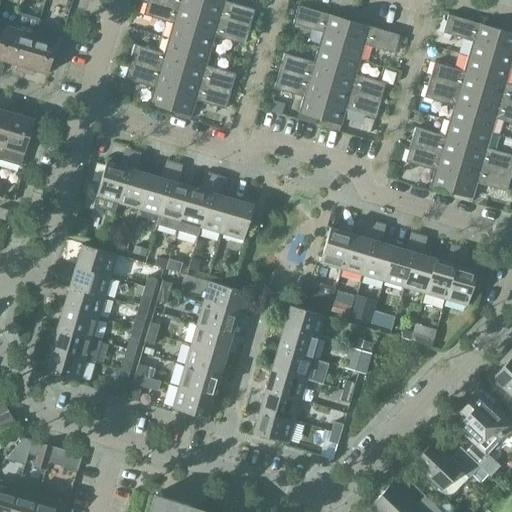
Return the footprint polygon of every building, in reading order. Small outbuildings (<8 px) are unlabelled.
[(172,24),(168,39),(189,45),(199,13),(153,0),(147,0),(143,16),(172,24)] [(153,0),(199,13),(202,0),(153,0)] [(202,0),(199,13),(249,28),(255,11),(225,2),(225,0),(202,0)] [(318,48),(339,54),(349,21),(298,6),(293,25),(322,33),(318,48)] [(199,13),(189,45),(211,52),(215,37),(244,46),(249,28),(199,13)] [(16,25),(5,62),(16,65),(15,70),(24,73),(37,31),(36,31),(40,19),(20,14),(16,25)] [(468,57),(489,63),(499,30),(448,15),(443,34),(472,42),(468,57)] [(0,60),(5,62),(16,25),(0,20),(0,60)] [(349,21),(339,54),(360,61),(365,46),(394,54),(399,36),(349,21)] [(511,34),(499,30),(489,63),(510,70),(511,64),(511,34)] [(37,31),(24,73),(34,75),(35,71),(48,74),(58,37),(37,31)] [(134,45),(129,63),(180,78),(189,45),(168,39),(164,54),(134,45)] [(189,45),(180,78),(231,93),(236,75),(206,67),(211,52),(189,45)] [(284,54),(279,72),(330,87),(339,54),(318,48),(313,63),(284,54)] [(339,54),(330,87),(380,102),(385,84),(356,75),(360,61),(339,54)] [(429,81),(480,96),(489,63),(468,57),(463,72),(434,63),(429,81)] [(149,105),(170,111),(180,78),(129,63),(124,80),(153,89),(149,105)] [(489,63),(480,96),(511,105),(511,86),(506,85),(510,70),(489,63)] [(299,113),(320,120),(330,87),(279,72),(274,89),(303,98),(299,113)] [(180,78),(170,111),(191,117),(196,102),(225,110),(231,93),(180,78)] [(449,122),(470,128),(480,96),(429,81),(424,98),(453,107),(449,122)] [(330,87),(320,120),(341,126),(346,110),(375,119),(380,102),(330,87)] [(511,105),(480,96),(470,128),(491,134),(496,119),(511,124),(511,105)] [(0,150),(1,151),(14,109),(4,107),(3,111),(0,110),(0,150)] [(1,151),(0,155),(0,160),(21,167),(34,120),(22,117),(23,112),(14,109),(1,151)] [(410,145),(461,160),(470,128),(449,122),(445,136),(415,128),(410,145)] [(470,128),(461,160),(511,175),(511,173),(511,156),(487,149),(491,134),(470,128)] [(430,187),(451,193),(461,160),(410,145),(405,163),(434,171),(430,187)] [(118,204),(133,152),(125,149),(120,166),(106,162),(96,197),(93,207),(115,213),(118,204)] [(118,204),(138,210),(149,175),(136,171),(141,154),(133,152),(118,204)] [(461,160),(451,193),(472,200),(477,184),(506,193),(511,175),(461,160)] [(149,175),(138,210),(159,216),(174,164),(166,162),(161,179),(149,175)] [(156,225),(177,231),(190,187),(177,183),(182,166),(174,164),(156,225)] [(198,238),(201,228),(216,176),(208,174),(203,191),(190,187),(177,231),(198,238)] [(201,228),(221,234),(231,199),(219,195),(224,179),(216,176),(201,228)] [(231,199),(221,234),(243,240),(253,206),(231,199)] [(362,276),(377,224),(369,221),(364,238),(352,235),(341,269),(362,276)] [(362,276),(383,282),(393,247),(381,243),(386,226),(377,224),(362,276)] [(341,269),(352,235),(353,229),(339,225),(338,230),(330,228),(320,263),(341,269)] [(383,282),(404,288),(419,236),(411,234),(406,251),(393,247),(383,282)] [(404,288),(424,294),(435,259),(422,255),(427,238),(419,236),(404,288)] [(82,245),(75,267),(110,277),(117,255),(82,245)] [(135,254),(147,258),(149,250),(137,246),(135,254)] [(424,294),(445,300),(460,248),(452,246),(447,263),(435,259),(424,294)] [(483,278),(476,276),(477,271),(463,267),(468,251),(460,248),(445,300),(467,306),(472,290),(479,292),(483,278)] [(69,287),(104,298),(110,277),(75,267),(69,287)] [(224,281),(234,284),(237,274),(227,271),(224,281)] [(144,287),(154,290),(157,280),(147,277),(144,287)] [(159,291),(169,294),(172,284),(162,282),(159,291)] [(203,304),(238,314),(244,316),(247,303),(242,302),(244,293),(209,283),(203,304)] [(104,298),(69,287),(63,308),(98,318),(104,298)] [(154,290),(144,287),(141,297),(151,300),(154,290)] [(169,294),(159,291),(156,302),(166,304),(169,294)] [(331,300),(307,293),(306,295),(303,304),(314,307),(327,311),(331,300)] [(331,312),(348,317),(351,308),(334,302),(331,312)] [(197,325),(232,335),(238,314),(203,304),(197,325)] [(290,306),(284,328),(319,338),(325,317),(290,306)] [(98,318),(63,308),(57,329),(92,339),(98,318)] [(132,328),(142,331),(144,322),(135,319),(132,328)] [(147,333),(157,336),(159,326),(150,323),(147,333)] [(226,356),(232,335),(197,325),(191,346),(226,356)] [(142,331),(132,328),(129,339),(139,341),(142,331)] [(284,328),(278,349),(313,359),(319,338),(284,328)] [(57,329),(51,350),(86,360),(92,339),(57,329)] [(400,334),(399,338),(410,342),(412,338),(413,333),(402,329),(400,334)] [(157,336),(147,333),(144,343),(154,346),(157,336)] [(412,338),(410,342),(423,346),(431,348),(432,345),(434,339),(413,333),(412,338)] [(364,341),(361,351),(371,354),(373,344),(364,341)] [(220,377),(226,356),(191,346),(185,366),(220,377)] [(272,369),(307,380),(313,359),(278,349),(272,369)] [(86,360),(51,350),(45,371),(80,382),(86,360)] [(371,354),(361,351),(358,361),(368,364),(371,354)] [(511,358),(493,379),(511,397),(511,358)] [(120,370),(129,373),(132,363),(123,360),(120,370)] [(135,374),(144,377),(147,367),(138,365),(135,374)] [(220,377),(185,366),(179,387),(214,397),(220,377)] [(129,373),(120,370),(118,369),(110,394),(122,398),(129,373)] [(307,380),(272,369),(266,390),(301,400),(307,380)] [(144,377),(135,374),(132,384),(142,387),(144,377)] [(346,381),(343,391),(353,394),(356,384),(346,381)] [(214,397),(179,387),(172,409),(207,419),(214,397)] [(301,400),(266,390),(259,411),(294,421),(301,400)] [(353,394),(343,391),(340,401),(350,404),(353,394)] [(504,436),(511,428),(511,425),(498,412),(498,413),(496,411),(495,412),(478,395),(459,415),(465,420),(457,428),(478,448),(479,446),(485,451),(499,437),(500,438),(503,435),(504,436)] [(0,402),(0,416),(8,412),(3,401),(0,402)] [(294,421),(259,411),(253,433),(288,443),(294,421)] [(8,412),(0,416),(0,429),(14,422),(8,412)] [(334,423),(331,432),(340,435),(343,425),(334,423)] [(340,435),(331,432),(328,442),(338,445),(340,435)] [(25,464),(29,450),(32,441),(23,439),(7,459),(25,464)] [(50,456),(52,447),(32,441),(29,450),(38,453),(35,465),(46,468),(50,456)] [(480,467),(460,447),(449,459),(432,443),(413,462),(442,489),(460,471),(468,479),(480,467)] [(82,456),(52,447),(50,456),(61,460),(60,465),(78,470),(82,456)] [(0,511),(11,511),(18,487),(0,481),(0,511)] [(440,511),(425,497),(416,506),(393,484),(371,508),(375,511),(440,511)] [(33,511),(39,493),(18,487),(11,511),(33,511)] [(33,511),(65,511),(69,502),(39,493),(33,511)] [(210,511),(154,495),(149,511),(210,511)]
